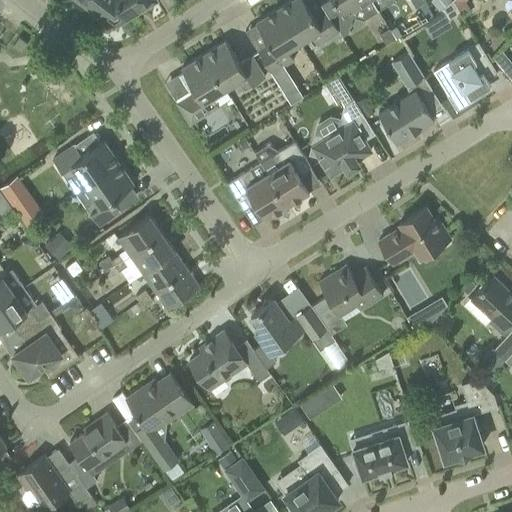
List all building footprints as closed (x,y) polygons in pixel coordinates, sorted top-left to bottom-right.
[(78,0),(107,21),(107,22),(113,26),(119,22),(120,23),(156,0),(78,0)] [(304,0),(289,0),(278,7),(299,40),(312,32),(318,43),(340,30),(325,7),(313,14),(304,0)] [(358,6),(367,0),(320,0),(325,7),(340,30),(343,34),(349,31),(353,15),(356,16),(358,6)] [(431,0),(430,2),(438,11),(441,8),(450,0),(431,0)] [(452,0),(450,0),(441,8),(448,19),(459,12),(452,0)] [(299,40),(278,7),(256,21),(269,42),(257,49),(271,72),(294,58),(287,47),(299,40)] [(396,38),(390,28),(379,35),(385,45),(396,38)] [(225,39),(203,53),(224,87),(237,79),(245,88),(265,76),(251,55),(240,62),(225,39)] [(490,83),(487,78),(476,61),(486,55),(478,42),(433,70),(450,97),(465,88),(469,95),(466,96),(467,97),(490,83)] [(501,50),(493,58),(501,67),(509,60),(501,50)] [(431,87),(421,70),(409,51),(392,62),(410,92),(378,112),(396,141),(434,118),(419,94),(431,87)] [(195,90),(177,101),(190,122),(207,112),(218,105),(212,94),(224,87),(203,53),(181,67),(195,90)] [(338,73),(325,81),(337,101),(340,98),(344,104),(353,98),(338,73)] [(294,85),(284,92),(290,102),(301,96),(294,85)] [(315,134),(310,152),(318,154),(320,158),(330,175),(351,162),(371,150),(361,133),(353,121),(363,114),(353,98),(344,104),(340,118),(330,116),(318,123),(315,134)] [(53,159),(64,175),(78,175),(85,185),(118,162),(103,140),(82,155),(74,144),(53,159)] [(267,172),(287,204),(291,201),(292,202),(295,203),(297,203),(298,202),(300,201),(301,200),(302,198),(303,196),(303,194),(309,190),(299,174),(311,167),(295,140),(271,154),(260,161),(267,172)] [(283,206),(287,204),(267,172),(260,161),(226,182),(243,209),(255,201),(265,217),(271,213),(272,214),(273,215),(276,215),(278,215),(280,214),(281,212),(283,210),(283,209),(283,206)] [(118,162),(85,185),(93,197),(86,208),(98,225),(104,221),(120,209),(112,198),(133,183),(118,162)] [(0,183),(0,186),(9,199),(22,190),(12,175),(0,183)] [(3,195),(0,196),(0,211),(2,214),(12,207),(3,195)] [(17,210),(27,225),(40,216),(30,201),(17,210)] [(378,240),(389,257),(392,262),(415,248),(420,256),(435,247),(440,249),(448,244),(448,239),(450,238),(437,216),(434,218),(426,206),(399,222),(401,226),(378,240)] [(115,265),(122,260),(130,254),(162,232),(149,213),(117,236),(126,248),(111,259),(108,256),(98,263),(105,272),(115,265)] [(43,245),(57,258),(71,244),(57,231),(43,245)] [(130,254),(142,272),(175,249),(162,232),(130,254)] [(39,246),(33,237),(24,243),(30,252),(39,246)] [(187,267),(175,249),(142,272),(155,289),(187,267)] [(122,260),(115,265),(118,271),(126,265),(122,260)] [(0,302),(15,292),(24,286),(12,268),(6,272),(0,262),(0,302)] [(322,319),(324,322),(338,313),(357,302),(360,308),(383,294),(366,266),(353,274),(346,264),(318,281),(326,294),(311,304),(322,319)] [(187,267),(155,289),(168,308),(200,285),(187,267)] [(511,291),(492,273),(478,288),(470,296),(492,317),(489,319),(502,332),(503,332),(506,335),(493,348),(505,358),(511,350),(511,327),(511,329),(508,326),(511,321),(511,291)] [(460,289),(467,295),(476,285),(469,280),(460,289)] [(36,304),(24,286),(15,292),(0,302),(0,329),(12,321),(19,332),(39,318),(49,311),(42,300),(36,304)] [(68,286),(57,294),(62,302),(73,294),(68,286)] [(136,295),(139,300),(149,293),(145,288),(136,295)] [(149,293),(139,300),(143,306),(144,306),(153,299),(149,293)] [(68,304),(75,313),(84,306),(77,297),(68,304)] [(326,325),(324,322),(322,319),(311,304),(289,320),(273,298),(250,314),(260,328),(256,331),(270,351),(305,327),(311,336),(326,325)] [(106,310),(94,319),(100,328),(112,319),(106,310)] [(61,327),(49,311),(39,318),(19,332),(27,343),(13,353),(28,375),(43,366),(49,375),(80,354),(80,353),(68,361),(50,335),(61,327)] [(414,328),(425,321),(421,314),(415,312),(407,317),(414,328)] [(246,361),(236,346),(224,329),(207,341),(204,343),(207,347),(189,360),(208,388),(246,361)] [(260,358),(267,368),(275,362),(262,343),(254,349),(260,358)] [(374,360),(378,370),(393,365),(389,351),(374,360)] [(260,358),(249,366),(259,381),(270,373),(267,368),(260,358)] [(126,397),(141,418),(132,425),(164,471),(179,461),(159,434),(151,431),(192,402),(170,372),(145,389),(143,386),(126,397)] [(488,376),(483,382),(486,385),(492,391),(499,385),(488,376)] [(483,382),(479,377),(461,383),(466,399),(454,403),(456,409),(441,414),(443,421),(434,424),(445,457),(458,453),(458,454),(470,450),(470,449),(483,445),(472,413),(497,405),(493,392),(492,391),(486,385),(483,382)] [(309,420),(319,413),(310,399),(300,406),(309,420)] [(291,429),(304,420),(294,406),(282,415),(291,429)] [(71,466),(86,487),(96,480),(87,467),(126,439),(106,411),(93,420),(95,423),(69,441),(78,454),(68,461),(71,466)] [(372,439),(352,445),(356,458),(353,459),(358,472),(361,471),(362,475),(379,469),(380,471),(391,467),(390,466),(407,460),(404,448),(415,445),(407,420),(370,432),(372,439)] [(221,433),(206,443),(213,455),(229,445),(221,433)] [(311,474),(285,492),(291,500),(290,506),(294,511),(319,511),(320,511),(319,511),(320,511),(329,506),(329,505),(338,499),(323,477),(337,467),(320,443),(299,457),(311,474)] [(217,461),(223,469),(236,460),(230,451),(217,461)] [(91,495),(86,487),(71,466),(59,475),(45,454),(17,473),(27,488),(22,498),(28,506),(38,506),(42,502),(45,507),(69,490),(78,504),(91,495)] [(265,488),(242,455),(236,460),(223,469),(246,501),(265,488)] [(180,502),(169,487),(160,493),(171,508),(180,502)] [(110,511),(122,511),(129,508),(122,498),(107,507),(110,511)]
